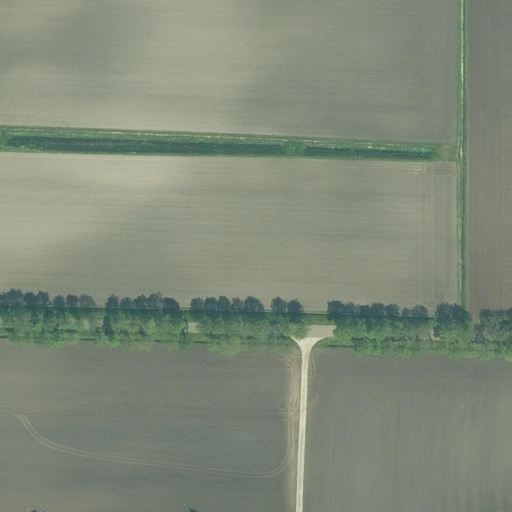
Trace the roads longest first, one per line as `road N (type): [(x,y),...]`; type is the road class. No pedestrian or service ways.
road 1 (unclassified): [(303,327),(0,319)]
road 2 (unclassified): [(511,333),(303,327)]
road 3 (unclassified): [(303,327),(296,511)]
